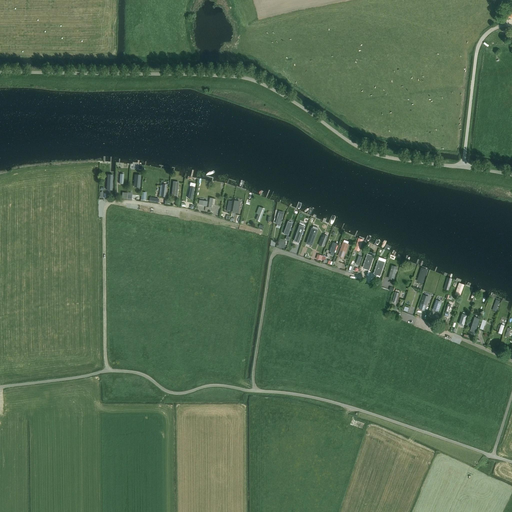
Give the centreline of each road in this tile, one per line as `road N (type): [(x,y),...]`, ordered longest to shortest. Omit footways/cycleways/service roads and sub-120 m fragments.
road 1 (unclassified): [(0,72),(247,78),(380,156),(511,175)]
road 2 (track): [(106,370),(105,205),(156,206),(236,225)]
road 3 (unclassified): [(511,462),(332,402),(253,391)]
road 4 (unclassified): [(0,386),(106,370),(137,372),(175,393),(209,385),(253,391)]
road 5 (track): [(253,391),(273,252),(354,275)]
